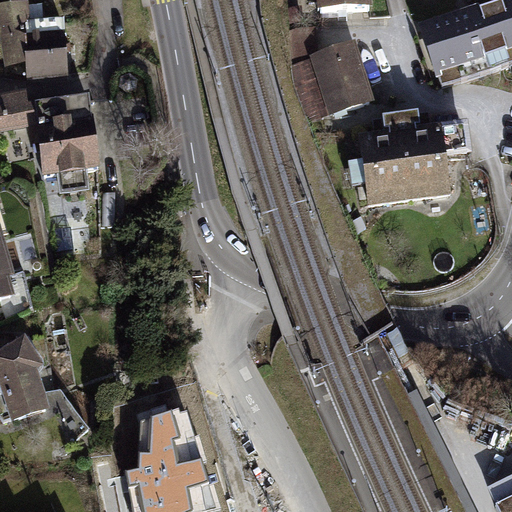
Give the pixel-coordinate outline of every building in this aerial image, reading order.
[(308,0),(309,17),(374,13),(373,0),(308,0)] [(511,23),(504,0),(419,28),(434,73),(511,47),(511,23)] [(29,6),(0,9),(0,17),(5,70),(26,68),(27,83),(67,79),(61,23),(31,26),(29,6)] [(352,49),(315,58),(330,119),(367,110),(352,49)] [(24,96),(0,99),(0,134),(34,129),(41,180),(97,173),(87,101),(26,109),(24,96)] [(444,135),(355,141),(359,209),(449,203),(444,135)] [(0,258),(0,300),(9,298),(0,258)] [(24,340),(0,349),(0,403),(8,424),(39,412),(23,372),(35,367),(24,340)] [(180,511),(174,426),(130,429),(135,511),(180,511)] [(511,511),(511,472),(484,486),(496,511),(511,511)]
